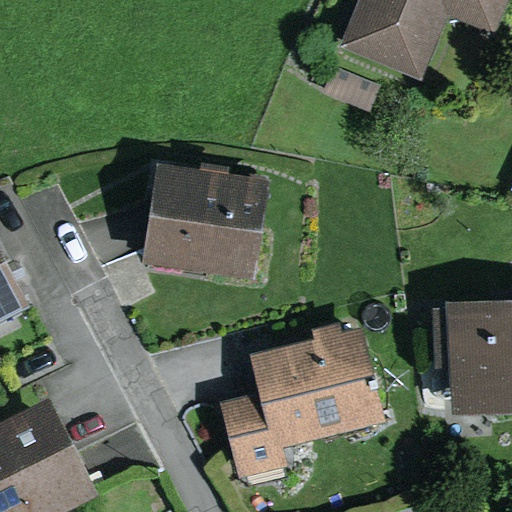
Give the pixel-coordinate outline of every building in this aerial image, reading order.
[(417,70),(445,0),(493,0),(499,2),(499,0),(364,0),(348,41),(417,70)] [(160,169),(148,253),(250,268),(263,185),(160,169)] [(0,309),(19,299),(0,260),(0,309)] [(464,397),(511,394),(511,307),(460,310),(464,397)] [(281,450),(277,437),(378,412),(359,334),(256,359),(265,396),(227,406),(241,460),(281,450)] [(0,438),(0,511),(49,511),(83,495),(44,416),(0,438)]
